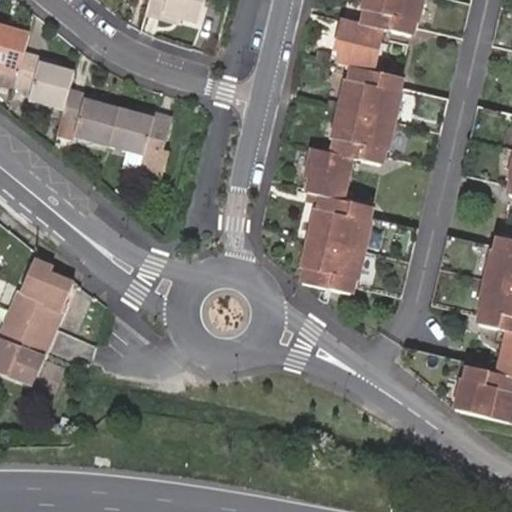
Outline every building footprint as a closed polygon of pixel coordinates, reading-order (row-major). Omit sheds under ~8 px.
[(145,0),(140,18),(157,23),(159,17),(177,22),(193,26),(201,0),(145,0)] [(418,26),(424,0),(365,0),(363,12),(365,13),(362,27),(382,32),(412,39),(415,25),(418,26)] [(463,41),(471,7),(442,0),(426,0),(419,31),(463,41)] [(511,16),(511,0),(502,0),(500,13),(511,16)] [(511,52),(511,16),(500,13),(492,48),(511,52)] [(159,17),(157,23),(175,28),(177,22),(159,17)] [(0,28),(9,31),(11,24),(0,20),(0,28)] [(373,75),(382,32),(362,27),(347,23),(344,37),(341,36),(340,36),(333,65),(352,70),(373,75)] [(22,49),(26,35),(9,31),(0,28),(0,82),(12,86),(15,74),(22,49)] [(67,88),(72,71),(54,66),(37,62),(39,55),(22,49),(15,74),(12,86),(26,90),(23,99),(61,109),(67,88)] [(37,62),(54,66),(56,59),(39,55),(37,62)] [(395,125),(402,95),(399,95),(402,81),(373,75),(352,70),(349,82),(347,82),(339,112),(395,125)] [(12,86),(9,95),(23,99),(26,90),(12,86)] [(105,145),(116,108),(98,103),(82,98),(84,92),(67,88),(61,109),(58,121),(71,125),(68,134),(105,145)] [(440,136),(448,102),(405,91),(397,126),(440,136)] [(82,98),(98,103),(100,97),(84,92),(82,98)] [(133,106),(131,112),(149,117),(151,111),(133,106)] [(131,112),(116,108),(105,145),(123,151),(117,168),(156,180),(165,153),(158,151),(168,117),(151,111),(149,117),(131,112)] [(511,152),(511,115),(478,108),(469,143),(511,152)] [(387,156),(395,125),(339,112),(333,142),(335,143),(332,156),(352,161),(382,168),(385,156),(387,156)] [(432,170),(440,136),(397,126),(389,160),(432,170)] [(505,187),(511,159),(511,152),(469,143),(461,177),(505,187)] [(342,204),(352,161),(332,156),(314,152),(306,185),(311,186),(308,196),(322,199),(342,204)] [(364,254),(371,225),(369,225),(372,211),(342,204),(322,199),(319,212),(316,211),(309,241),(364,254)] [(411,265),(419,230),(375,220),(367,254),(411,265)] [(483,282),(491,247),(447,237),(439,271),(483,282)] [(357,286),(364,254),(309,241),(302,271),(305,272),(302,286),(352,298),(355,285),(357,286)] [(511,288),(511,243),(498,241),(495,254),(493,254),(486,282),(511,288)] [(403,300),(411,265),(367,254),(359,290),(403,300)] [(0,334),(0,372),(29,384),(72,285),(48,273),(50,268),(32,260),(0,334)] [(475,316),(483,282),(439,271),(431,307),(475,316)] [(511,288),(486,282),(478,314),(480,314),(477,327),(507,334),(511,335),(511,288)] [(511,335),(507,334),(497,377),(511,380),(511,335)] [(453,413),(465,363),(404,349),(400,367),(453,413)] [(510,426),(511,418),(511,380),(497,377),(467,371),(465,383),(462,382),(455,414),(510,426)]
